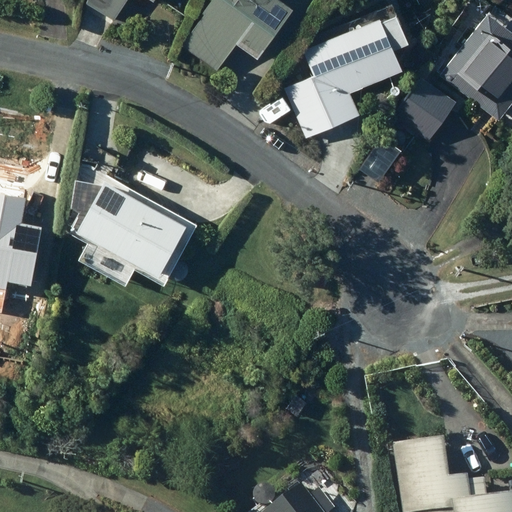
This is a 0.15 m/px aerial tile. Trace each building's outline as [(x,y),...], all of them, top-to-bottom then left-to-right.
[(83,0),(111,18),(123,0),(83,0)] [(208,0),(180,45),(215,67),(236,36),(256,49),(287,1),(285,0),(208,0)] [(511,28),(484,8),(436,72),(495,116),(511,92),(511,28)] [(375,11),(300,48),(325,101),(400,64),(375,11)] [(419,75),(392,115),(426,138),(454,98),(419,75)] [(377,132),(354,165),(376,180),(399,147),(377,132)] [(67,221),(70,223),(66,229),(162,281),(195,221),(88,163),(76,206),(67,221)] [(0,272),(26,278),(37,223),(16,219),(22,191),(0,186),(0,272)] [(205,345),(198,360),(211,366),(217,351),(205,345)] [(235,361),(228,376),(248,385),(254,370),(235,361)] [(389,442),(396,511),(511,511),(511,491),(483,494),(481,478),(464,479),(463,473),(444,475),(440,437),(389,442)] [(298,483),(259,511),(325,511),(332,506),(317,487),(307,495),(298,483)]
